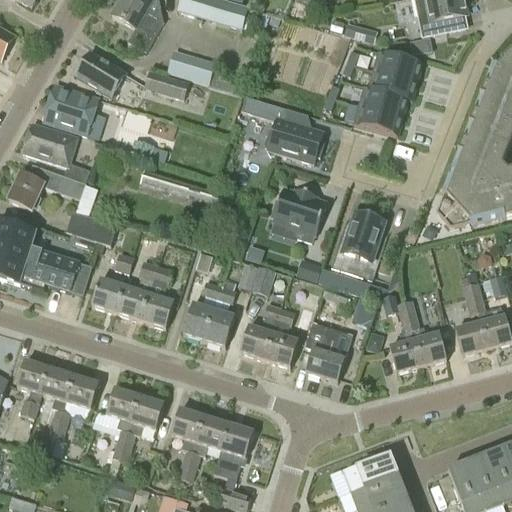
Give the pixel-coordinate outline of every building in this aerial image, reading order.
[(6,0),(31,14),(39,0),(6,0)] [(122,0),(111,20),(135,33),(127,47),(145,58),(163,27),(159,6),(155,4),(153,5),(144,0),(122,0)] [(244,29),(257,33),(259,28),(266,30),(269,19),(224,6),(224,7),(198,0),(181,0),(177,17),(242,37),(244,29)] [(295,0),(295,2),(319,13),(324,0),(295,0)] [(461,0),(431,0),(413,4),(421,44),(446,39),(444,26),(466,22),(461,0)] [(343,38),(349,40),(348,42),(351,43),(367,47),(370,35),(351,30),(351,32),(345,30),(343,38)] [(0,67),(14,43),(0,34),(0,67)] [(511,52),(500,63),(502,65),(496,70),(492,65),(441,198),(443,199),(436,217),(451,234),(470,229),(471,232),(511,221),(511,52)] [(174,55),(167,78),(239,99),(243,82),(232,78),(233,75),(215,70),(216,68),(174,55)] [(356,58),(351,57),(347,68),(354,71),(359,60),(356,58)] [(378,57),(372,75),(417,88),(422,70),(378,57)] [(110,105),(125,81),(89,59),(75,84),(110,105)] [(347,68),(342,79),(347,81),(350,82),(354,71),(347,68)] [(372,75),(367,93),(407,105),(411,106),(417,88),(372,75)] [(188,88),(149,76),(143,93),(183,105),(188,88)] [(337,92),(332,90),(327,102),(335,105),(340,93),(337,92)] [(363,92),(357,110),(402,123),(407,105),(367,93),(363,92)] [(84,140),(95,105),(57,93),(46,128),(84,140)] [(335,105),(327,102),(323,113),(331,116),(335,105)] [(357,110),(352,128),(396,141),(402,123),(357,110)] [(320,148),(323,138),(277,124),(272,140),(266,142),(264,150),(270,161),(275,158),(313,169),(315,162),(319,163),(323,149),(320,148)] [(23,159),(66,173),(63,181),(85,189),(90,176),(69,168),(77,145),(32,130),(23,159)] [(153,151),(134,144),(129,157),(149,164),(153,151)] [(167,156),(153,151),(149,164),(163,168),(167,156)] [(32,217),(43,193),(79,205),(85,189),(63,181),(32,170),(26,183),(19,180),(7,206),(32,217)] [(234,202),(144,174),(140,188),(194,205),(192,212),(214,219),(216,210),(230,214),(234,202)] [(314,205),(315,202),(296,195),(295,198),(283,195),(279,207),(276,206),(271,222),(274,223),(273,226),(298,234),(296,242),(311,247),(314,240),(316,240),(326,209),(314,205)] [(109,251),(116,231),(72,217),(65,237),(99,248),(109,251)] [(373,266),(385,228),(354,218),(342,256),(373,266)] [(30,254),(35,238),(0,227),(0,284),(31,294),(33,286),(82,302),(91,273),(30,254)] [(246,265),(261,270),(264,258),(249,254),(246,265)] [(134,263),(119,258),(114,275),(129,279),(134,263)] [(206,277),(211,262),(200,258),(195,274),(206,277)] [(302,264),(296,281),(316,288),(321,274),(322,271),(302,264)] [(124,293),(116,320),(140,328),(158,270),(144,266),(138,283),(140,284),(136,297),(124,293)] [(244,269),(238,292),(252,296),(259,273),(244,269)] [(158,270),(140,328),(165,336),(174,309),(162,305),(166,290),(168,291),(173,275),(158,270)] [(268,301),(275,277),(259,273),(252,296),(268,301)] [(321,274),(316,288),(330,293),(335,279),(321,274)] [(487,278),(493,302),(507,298),(501,274),(487,278)] [(505,323),(489,327),(486,316),(485,317),(478,288),(477,289),(474,280),(467,281),(477,319),(479,330),(480,330),(487,356),(511,349),(505,323)] [(460,283),(462,293),(461,293),(468,321),(477,319),(467,281),(460,283)] [(221,292),(203,347),(225,354),(234,323),(225,320),(229,308),(232,309),(236,296),(233,295),(235,288),(223,284),(221,292)] [(116,320),(124,293),(99,285),(91,312),(116,320)] [(203,347),(221,292),(205,287),(201,300),(205,301),(201,313),(192,310),(182,341),(203,347)] [(322,302),(346,310),(350,300),(325,292),(322,302)] [(380,304),(385,320),(397,317),(396,311),(397,310),(395,300),(380,304)] [(412,306),(397,310),(396,311),(397,317),(400,326),(416,321),(412,306)] [(264,367),(281,313),(267,308),(262,324),(264,324),(260,336),(248,332),(240,359),(264,367)] [(281,313),(264,367),(289,375),(298,348),(285,344),(288,332),(290,333),(295,317),(281,313)] [(395,380),(421,373),(411,337),(419,335),(419,334),(416,321),(400,326),(403,337),(398,338),(402,350),(388,354),(395,380)] [(461,362),(487,356),(480,330),(479,330),(454,336),(461,362)] [(439,340),(426,344),(423,333),(419,334),(419,335),(411,337),(421,373),(446,366),(439,340)] [(345,366),(342,365),(348,345),(333,341),(327,360),(312,355),(304,379),(337,389),(345,366)] [(29,398),(27,405),(39,409),(41,401),(49,375),(24,367),(16,394),(29,398)] [(55,415),(63,417),(65,409),(66,409),(74,383),(49,375),(41,401),(53,405),(51,413),(55,415)] [(74,383),(66,409),(91,417),(99,390),(74,383)] [(120,435),(128,438),(128,437),(130,433),(131,429),(139,403),(114,395),(106,420),(118,424),(115,433),(117,434),(120,435)] [(128,437),(128,438),(135,440),(140,442),(142,433),(156,437),(164,411),(139,403),(131,429),(130,433),(128,437)] [(34,424),(39,409),(27,405),(27,406),(23,405),(19,419),(34,424)] [(63,417),(55,415),(50,429),(66,433),(70,419),(63,417)] [(204,423),(179,415),(171,442),(183,446),(180,454),(193,458),(204,423)] [(204,423),(193,458),(200,460),(205,462),(207,453),(220,457),(220,458),(228,431),(204,423)] [(66,433),(50,429),(46,443),(54,445),(62,447),(66,433)] [(223,496),(231,499),(235,487),(240,472),(242,464),(245,465),(253,439),(228,431),(220,458),(220,457),(213,480),(227,485),(223,496)] [(131,454),(135,440),(128,438),(120,435),(118,441),(116,449),(131,454)] [(116,449),(111,463),(112,463),(119,465),(120,466),(127,468),(131,454),(116,449)] [(511,451),(502,456),(511,481),(511,451)] [(196,475),(200,460),(185,456),(180,470),(196,475)] [(511,507),(511,481),(502,456),(484,463),(503,511),(511,507)] [(397,480),(390,462),(342,481),(349,499),(397,480)] [(500,511),(503,511),(484,463),(466,470),(482,511),(500,511)] [(180,470),(176,483),(184,485),(192,488),(196,475),(180,470)] [(482,511),(466,470),(448,477),(461,511),(482,511)] [(397,480),(349,499),(353,511),(369,511),(404,499),(397,480)] [(130,507),(135,493),(111,486),(107,500),(130,507)] [(224,511),(247,511),(250,505),(223,496),(219,510),(224,511)] [(409,511),(404,499),(369,511),(409,511)]
